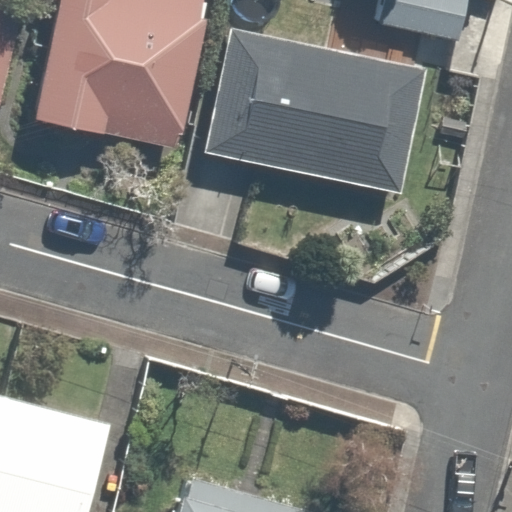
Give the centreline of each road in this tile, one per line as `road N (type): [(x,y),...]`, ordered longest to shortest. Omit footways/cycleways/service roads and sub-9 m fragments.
road 1 (residential): [(475,378),(0,243)]
road 2 (residential): [(511,212),(475,378)]
road 3 (residential): [(475,378),(445,511)]
